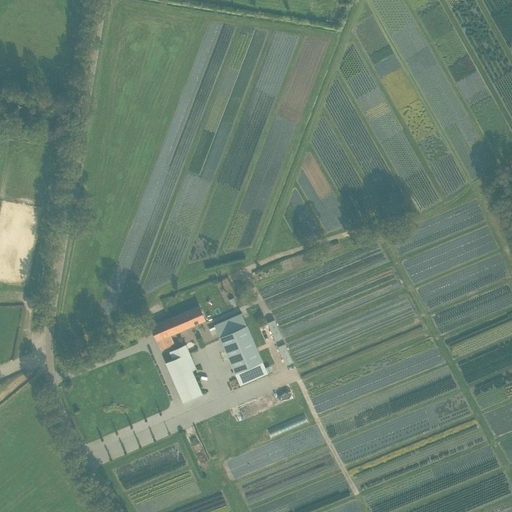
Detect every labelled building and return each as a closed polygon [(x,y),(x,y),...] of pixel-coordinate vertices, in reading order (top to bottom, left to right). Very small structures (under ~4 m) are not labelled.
[(427,222),(431,233),(441,230),(438,219),(427,222)] [(149,327),(160,351),(160,350),(173,344),(170,336),(205,321),(199,306),(149,327)] [(242,314),(214,326),(240,386),(267,375),(267,373),(265,368),(242,314)] [(267,321),(273,340),(281,338),(275,318),(267,321)] [(285,364),(292,361),(284,342),(277,346),(285,364)] [(202,394),(191,370),(195,368),(185,345),(169,352),(172,359),(165,363),(182,403),(202,394)]
